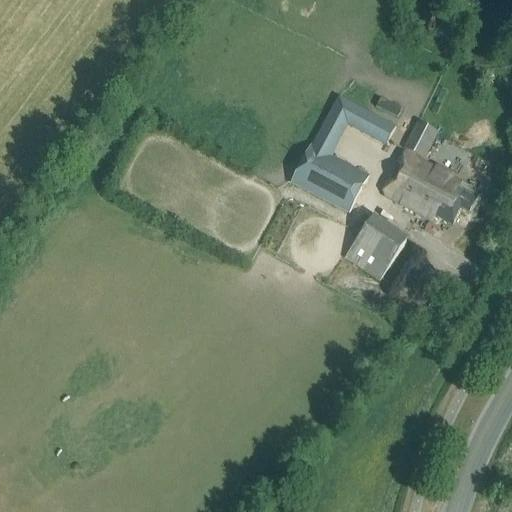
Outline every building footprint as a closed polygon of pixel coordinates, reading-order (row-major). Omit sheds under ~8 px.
[(310,147),(290,184),(349,215),(368,177),(325,155),(344,118),(388,141),(395,128),(337,98),(311,148),(310,147)] [(437,133),(417,122),(403,149),(423,160),(437,133)] [(477,199),(457,189),(460,184),(413,159),(392,199),(432,220),(434,216),(453,227),(461,211),(468,215),(477,199)] [(406,240),(371,219),(346,259),(377,282),(406,240)] [(424,231),(433,236),(437,229),(428,224),(424,231)]
